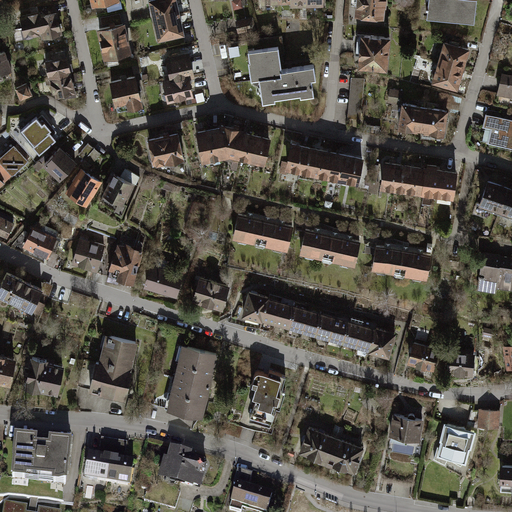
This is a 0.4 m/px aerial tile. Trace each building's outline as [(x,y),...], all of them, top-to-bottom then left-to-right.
[(126,0),(96,0),(98,9),(127,3),(126,0)] [(175,0),(155,0),(151,1),(160,41),(184,36),(175,0)] [(359,0),(359,18),(392,19),(392,0),(359,0)] [(475,25),(477,0),(430,0),(428,20),(475,25)] [(48,41),(69,37),(63,11),(46,14),(45,10),(34,12),(34,15),(26,17),(30,38),(47,35),(48,41)] [(104,16),(106,26),(125,22),(123,12),(104,16)] [(254,16),(237,21),(240,31),(257,26),(254,16)] [(104,30),(111,62),(139,56),(132,24),(104,30)] [(390,37),(359,34),(357,56),(361,57),(360,66),(387,69),(390,37)] [(469,49),(445,43),(434,83),(458,90),(469,49)] [(0,49),(0,81),(19,75),(9,46),(0,49)] [(285,47),(251,50),(255,82),(267,80),(269,102),(322,96),(319,68),(287,71),(285,47)] [(49,54),(58,100),(81,96),(72,49),(49,54)] [(200,77),(194,51),(170,56),(176,80),(169,81),(174,104),(200,98),(195,78),(200,77)] [(501,96),(511,97),(511,74),(505,73),(501,96)] [(145,78),(117,83),(122,110),(150,105),(145,78)] [(365,79),(353,78),(349,118),(361,119),(365,79)] [(19,85),(26,100),(40,94),(34,79),(19,85)] [(391,102),(403,102),(403,89),(391,89),(391,102)] [(448,110),(405,103),(400,130),(444,136),(448,110)] [(501,113),(489,110),(485,126),(493,128),(489,142),(511,147),(511,120),(500,117),(501,113)] [(21,131),(40,153),(56,140),(52,136),(57,132),(42,115),(38,119),(37,117),(21,131)] [(210,164),(235,158),(269,166),(276,136),(229,126),(204,131),(210,164)] [(179,132),(149,139),(154,163),(166,160),(167,163),(185,160),(179,132)] [(31,157),(18,143),(0,159),(13,173),(31,157)] [(88,143),(81,155),(95,163),(102,150),(88,143)] [(334,152),(296,144),(290,171),(329,179),(366,187),(372,159),(334,152)] [(45,164),(61,179),(77,164),(61,148),(45,164)] [(0,187),(14,175),(13,173),(0,159),(0,158),(0,187)] [(462,174),(390,165),(386,191),(458,201),(462,174)] [(72,193),(91,205),(106,182),(87,170),(72,193)] [(137,180),(114,172),(103,202),(126,211),(137,180)] [(511,187),(494,181),(485,207),(511,216),(511,187)] [(22,222),(0,213),(0,231),(15,238),(22,222)] [(298,224),(242,213),(237,238),(292,250),(298,224)] [(64,236),(34,225),(26,248),(56,259),(64,236)] [(364,240),(308,228),(303,254),(359,265),(364,240)] [(104,271),(112,244),(83,235),(74,261),(104,271)] [(111,273),(139,282),(149,251),(120,242),(111,273)] [(434,256),(378,245),(373,271),(428,282),(434,256)] [(511,294),(511,267),(486,265),(483,291),(511,294)] [(183,296),(189,278),(154,267),(149,284),(183,296)] [(50,288),(11,269),(0,289),(0,294),(37,313),(50,288)] [(235,284),(205,276),(198,300),(228,308),(235,284)] [(396,356),(403,330),(254,290),(247,315),(396,356)] [(142,342),(108,334),(95,392),(129,400),(142,342)] [(416,339),(410,364),(442,373),(448,347),(416,339)] [(221,353),(182,346),(170,410),(209,418),(221,353)] [(482,378),(484,353),(460,351),(457,376),(482,378)] [(21,358),(0,353),(0,385),(15,388),(21,358)] [(28,390),(64,397),(69,366),(33,360),(28,390)] [(282,392),(285,376),(264,371),(251,424),(279,431),(288,393),(282,392)] [(506,411),(484,409),(482,428),(506,429),(506,411)] [(424,447),(429,417),(394,412),(390,442),(424,447)] [(310,418),(298,452),(361,473),(373,438),(310,418)] [(474,462),(482,428),(448,419),(431,463),(467,478),(474,462)] [(89,453),(86,487),(139,492),(142,459),(126,457),(128,440),(107,438),(105,455),(89,453)] [(48,443),(20,440),(16,481),(78,488),(83,446),(56,443),(55,450),(47,449),(48,443)] [(166,484),(208,495),(214,472),(194,467),(198,453),(175,447),(166,484)] [(233,505),(256,511),(273,511),(279,492),(240,481),(233,505)] [(152,511),(195,511),(196,511),(154,502),(152,511)]
